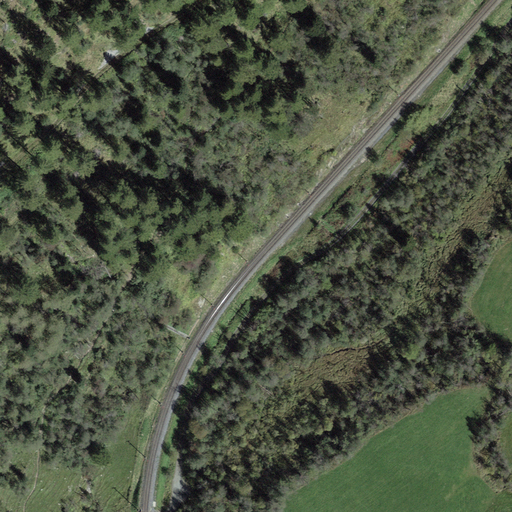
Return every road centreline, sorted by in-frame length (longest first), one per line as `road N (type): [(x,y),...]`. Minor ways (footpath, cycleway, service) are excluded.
road 1 (track): [(511,23),(366,208),(251,311),(190,402),(169,511)]
road 2 (track): [(0,172),(108,65),(200,0)]
